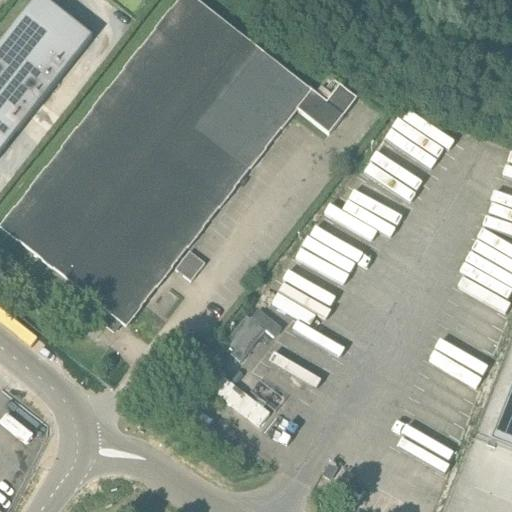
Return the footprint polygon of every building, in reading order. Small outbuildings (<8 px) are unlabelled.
[(37,0),(34,0),(0,43),(0,154),(90,41),(37,0)] [(325,108),(190,0),(181,0),(0,230),(67,284),(59,294),(86,315),(94,305),(126,330),(193,241),(295,112),(328,137),(356,102),(339,90),(325,108)] [(221,351),(239,365),(263,334),(255,327),(246,321),(245,320),(221,351)] [(259,430),(269,417),(223,381),(213,393),(259,430)] [(511,455),(511,389),(490,446),(511,455)] [(337,472),(329,467),(322,479),(330,484),(337,472)]
